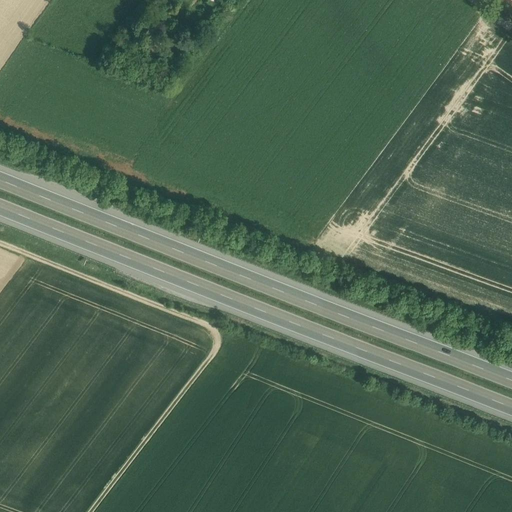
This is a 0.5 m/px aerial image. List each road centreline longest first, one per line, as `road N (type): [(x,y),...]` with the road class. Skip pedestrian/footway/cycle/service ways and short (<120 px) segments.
road 1 (motorway): [(0,208),(329,346),(511,411)]
road 2 (motorway): [(511,370),(0,170)]
road 3 (track): [(89,511),(214,350),(214,330),(0,243)]
